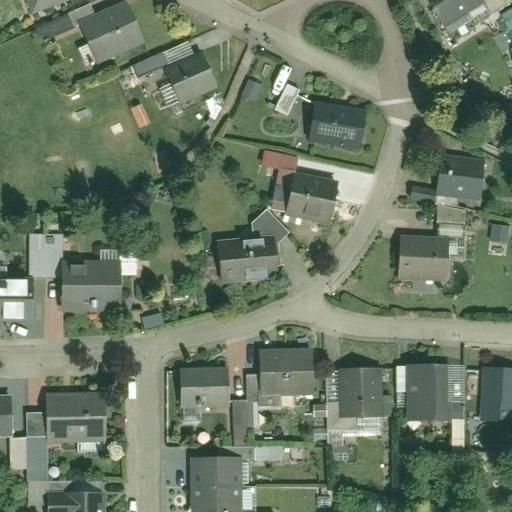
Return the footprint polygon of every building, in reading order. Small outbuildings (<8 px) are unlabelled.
[(52,0),(15,0),(20,12),(52,0)] [(102,0),(71,13),(86,50),(133,30),(120,0),(102,0)] [(511,0),(424,0),(451,43),(511,5),(511,0)] [(163,92),(203,73),(181,25),(116,56),(123,71),(148,59),(163,92)] [(255,80),(249,95),(261,101),(268,86),(255,80)] [(350,142),(357,102),(296,91),(289,132),(350,142)] [(270,199),(324,209),(333,167),(287,157),(289,146),(257,140),(252,163),(277,168),(270,199)] [(429,178),(468,184),(474,149),(426,142),(422,175),(405,172),(403,187),(427,191),(429,178)] [(280,222),(254,199),(238,223),(265,221),(266,234),(280,222)] [(391,218),(387,273),(436,276),(439,221),(454,222),(455,202),(428,200),(427,220),(391,218)] [(238,223),(204,226),(208,270),(269,265),(266,234),(265,221),(238,223)] [(0,310),(23,310),(22,274),(36,274),(36,231),(22,231),(22,270),(0,270),(0,310)] [(47,273),(48,302),(112,300),(111,255),(130,255),(129,232),(92,233),(92,254),(51,256),(50,232),(36,231),(36,274),(47,273)] [(252,384),(304,383),(302,334),(251,335),(252,384)] [(405,409),(442,407),(440,352),(403,353),(405,409)] [(511,357),(476,353),(470,405),(509,409),(511,385),(511,357)] [(172,357),(172,399),(215,398),(216,420),(238,420),(238,391),(219,391),(218,357),(172,357)] [(370,403),(369,359),(334,361),(334,387),(315,388),(317,432),(335,431),(334,404),(370,403)] [(17,468),(37,468),(36,429),(98,429),(98,380),(38,380),(38,399),(17,399),(17,423),(17,461),(17,468)] [(3,382),(0,381),(0,460),(17,461),(17,423),(3,423),(3,382)] [(179,443),(181,504),(214,503),(214,511),(245,511),(246,502),(237,503),(236,452),(245,451),(245,435),(213,436),(213,443),(179,443)] [(290,448),(261,448),(261,460),(290,460),(290,448)] [(37,468),(17,468),(17,492),(38,492),(38,506),(56,506),(56,511),(97,511),(98,468),(37,468)]
